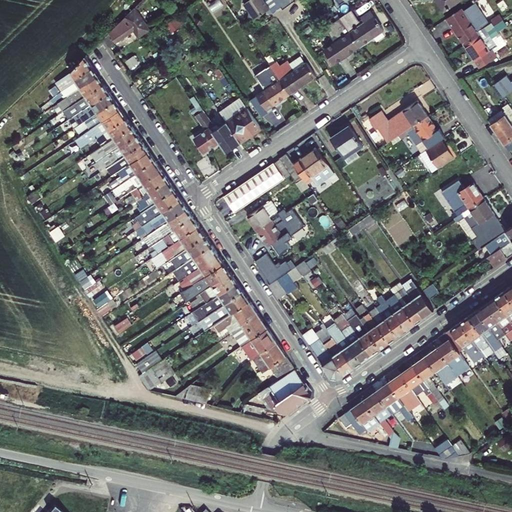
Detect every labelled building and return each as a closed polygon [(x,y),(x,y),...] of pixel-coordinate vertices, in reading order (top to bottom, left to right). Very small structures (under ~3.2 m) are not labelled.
[(281,7),(276,0),(249,0),(243,4),(249,12),(248,18),(260,21),(261,14),(266,12),(267,13),(271,14),(281,7)] [(309,15),(298,0),(286,9),(297,24),(309,15)] [(439,0),(438,1),(444,11),(460,0),(439,0)] [(502,2),(498,5),(502,12),(506,10),(502,2)] [(484,28),(485,27),(488,25),(475,5),(463,12),(449,22),(465,46),(479,37),(481,40),(489,35),(484,28)] [(461,8),(446,18),(449,22),(463,12),(461,8)] [(103,39),(109,48),(134,31),(136,34),(146,27),(134,9),(103,39)] [(361,18),(362,20),(364,23),(361,25),(359,21),(351,11),(337,21),(340,26),(341,27),(348,23),(353,30),(350,32),(360,47),(384,30),(370,11),(361,18)] [(492,23),(494,27),(502,21),(499,17),(492,22),(492,23)] [(348,23),(341,27),(340,26),(337,21),(325,29),(335,43),(324,50),(334,64),(360,47),(350,32),(353,30),(348,23)] [(508,30),(502,21),(494,27),(499,35),(501,35),(508,30)] [(479,37),(465,46),(480,69),(497,57),(492,50),(497,47),(492,39),(499,35),(494,27),(492,23),(488,25),(485,27),(484,28),(489,35),(481,40),(479,37)] [(146,27),(136,34),(138,38),(149,31),(146,27)] [(86,57),(61,85),(63,88),(61,89),(62,92),(93,68),(86,57)] [(277,61),(267,68),(272,75),(278,71),(283,78),(280,81),(290,95),(314,78),(316,77),(306,62),(305,63),(300,57),(289,65),(288,62),(280,66),(277,61)] [(67,94),(69,96),(98,76),(93,68),(62,92),(60,94),(51,101),(53,104),(67,94)] [(272,75),(267,68),(255,76),(265,90),(257,96),(267,110),(290,95),(280,81),(283,78),(278,71),(272,75)] [(215,72),(221,81),(224,86),(228,84),(219,69),(215,72)] [(98,76),(69,96),(58,104),(64,112),(104,85),(98,76)] [(494,85),(503,98),(511,91),(511,83),(511,82),(506,76),(494,85)] [(80,113),(110,93),(104,85),(64,112),(69,121),(72,119),(78,114),(80,113)] [(80,113),(85,122),(115,101),(110,93),(80,113)] [(267,110),(257,96),(251,100),(262,117),(268,113),(267,110)] [(220,113),(226,122),(212,132),(219,143),(226,153),(261,129),(240,99),(220,113)] [(91,130),(121,110),(115,101),(85,122),(77,127),(76,128),(81,137),(91,130)] [(379,128),(388,142),(399,135),(401,138),(407,134),(403,128),(411,122),(413,125),(427,116),(417,101),(389,120),(382,111),(370,119),(377,129),(379,128)] [(64,112),(58,104),(54,107),(59,115),(64,112)] [(505,115),(491,124),(509,151),(511,149),(511,109),(508,104),(503,108),(504,109),(505,110),(503,112),(505,115)] [(504,109),(488,120),(491,124),(505,115),(503,112),(505,110),(504,109)] [(78,151),(96,138),(126,118),(121,110),(91,130),(81,137),(72,143),(78,151)] [(209,118),(204,111),(200,114),(196,116),(197,117),(201,123),(208,118),(209,118)] [(74,123),(77,127),(85,122),(80,113),(78,114),(81,119),(74,123)] [(72,119),(74,123),(81,119),(78,114),(72,119)] [(437,131),(427,116),(413,125),(411,122),(403,128),(407,134),(416,146),(423,141),(429,149),(442,140),(445,138),(439,129),(437,131)] [(102,147),(132,126),(126,118),(96,138),(102,147)] [(208,118),(201,123),(206,131),(195,138),(204,153),(219,143),(212,132),(209,128),(213,126),(209,121),(208,118)] [(342,131),(331,138),(349,165),(360,158),(358,155),(366,150),(347,123),(340,128),(342,131)] [(91,154),(97,162),(138,135),(132,126),(102,147),(91,154)] [(114,163),(143,143),(138,135),(97,162),(96,163),(101,171),(104,170),(114,163)] [(429,149),(423,153),(436,171),(458,156),(453,150),(450,152),(447,147),(442,140),(429,149)] [(143,143),(114,163),(104,170),(109,178),(119,171),(120,171),(149,151),(143,143)] [(293,164),(304,179),(307,184),(313,181),(316,185),(334,173),(316,148),(293,164)] [(113,189),(155,161),(149,151),(120,171),(119,171),(122,175),(110,184),(113,189)] [(436,171),(423,153),(417,157),(429,175),(436,171)] [(282,176),(284,179),(285,180),(292,176),(297,183),(304,179),(293,164),(286,154),(280,159),(281,160),(289,172),(282,176)] [(274,164),(282,176),(289,172),(281,160),(274,164)] [(135,183),(137,187),(162,171),(155,161),(113,189),(117,195),(135,183)] [(225,197),(235,213),(284,179),(282,176),(274,164),(274,163),(225,197)] [(139,200),(168,180),(162,171),(137,187),(131,192),(133,195),(125,200),(130,207),(139,200)] [(168,180),(139,200),(141,203),(133,209),(137,216),(175,190),(168,180)] [(470,208),(484,199),(473,183),(465,189),(459,180),(442,191),(456,212),(453,213),(455,218),(458,221),(460,220),(465,216),(461,210),(468,205),(470,208)] [(143,226),(181,200),(175,190),(137,216),(136,216),(143,226)] [(298,205),(300,209),(317,198),(314,194),(299,204),(298,205)] [(475,239),(482,248),(492,241),(506,231),(484,199),(470,208),(468,205),(461,210),(465,216),(460,220),(469,233),(474,229),(478,236),(475,239)] [(154,226),(156,230),(187,209),(181,200),(143,226),(146,231),(154,226)] [(249,216),(259,231),(273,221),(275,225),(283,220),(278,213),(276,215),(267,203),(249,216)] [(298,205),(287,211),(292,218),(302,211),(300,209),(298,205)] [(273,221),(259,231),(269,245),(278,239),(286,250),(298,242),(290,231),(297,226),(292,218),(287,211),(285,208),(278,213),(283,220),(275,225),(273,221)] [(152,245),(193,218),(187,209),(156,230),(149,235),(146,237),(152,245)] [(358,223),(362,228),(374,220),(371,215),(358,223)] [(159,254),(199,227),(193,218),(152,245),(159,254)] [(349,229),(354,235),(362,229),(362,228),(358,223),(349,229)] [(154,226),(146,231),(149,235),(156,230),(154,226)] [(500,248),(511,239),(511,226),(506,231),(492,241),(497,248),(497,247),(499,246),(500,247),(500,248)] [(199,227),(159,254),(165,264),(168,262),(206,236),(199,227)] [(57,228),(49,233),(55,243),(64,237),(57,228)] [(474,229),(469,233),(473,240),(475,239),(478,236),(474,229)] [(168,262),(174,271),(212,245),(206,236),(168,262)] [(340,236),(331,242),(335,248),(345,242),(340,236)] [(146,237),(142,240),(148,248),(152,245),(146,237)] [(511,239),(500,248),(498,249),(487,258),(494,268),(511,254),(511,239)] [(331,242),(323,248),(327,254),(335,248),(331,242)] [(184,278),(218,255),(212,245),(174,271),(172,272),(179,282),(184,278)] [(276,265),(267,253),(256,262),(266,277),(277,270),(282,277),(287,273),(292,269),(287,262),(282,266),(280,263),(276,265)] [(184,291),(190,287),(224,264),(218,255),(184,278),(186,281),(180,284),(184,291)] [(305,261),(296,267),(302,276),(303,277),(312,270),(305,261)] [(199,294),(230,273),(224,264),(190,287),(193,291),(188,295),(191,300),(196,296),(199,294)] [(287,273),(294,283),(302,276),(296,267),(292,269),(287,273)] [(266,277),(272,284),(278,279),(282,277),(277,270),(266,277)] [(82,271),(76,275),(80,282),(86,278),(82,271)] [(333,281),(325,271),(319,276),(323,281),(326,279),(330,284),(333,281)] [(196,311),(237,283),(230,273),(199,294),(201,297),(198,299),(191,304),(196,311)] [(278,279),(287,292),(289,291),(291,293),(297,288),(294,283),(287,273),(282,277),(278,279)] [(287,292),(278,279),(272,284),(270,285),(279,298),(287,292)] [(413,282),(411,284),(412,286),(406,290),(424,317),(433,310),(413,282)] [(200,321),(244,292),(237,283),(196,311),(194,313),(200,322),(200,321)] [(395,295),(404,288),(401,283),(392,290),(395,295)] [(431,285),(423,290),(430,300),(437,294),(431,285)] [(190,287),(184,291),(188,295),(193,291),(190,287)] [(415,323),(424,317),(406,290),(404,288),(395,295),(415,323)] [(495,298),(511,321),(511,301),(504,291),(495,298)] [(210,329),(215,326),(250,302),(244,292),(200,321),(207,331),(210,329)] [(106,293),(95,300),(100,307),(110,300),(106,293)] [(398,336),(407,329),(387,301),(383,295),(378,299),(382,304),(378,307),(382,314),(398,336)] [(415,323),(395,295),(387,301),(407,329),(415,323)] [(511,321),(495,298),(485,305),(506,334),(511,341),(511,321)] [(237,330),(259,315),(250,302),(215,326),(218,330),(219,332),(226,327),(233,323),(237,330)] [(112,309),(108,303),(97,310),(102,317),(112,309)] [(367,310),(363,304),(357,308),(361,314),(367,310)] [(506,334),(485,305),(477,310),(498,340),(506,334)] [(369,313),(390,342),(398,336),(382,314),(378,307),(369,313)] [(477,310),(469,316),(490,345),(495,353),(500,348),(495,341),(498,340),(477,310)] [(380,348),(390,342),(369,313),(360,320),(365,327),(368,332),(380,348)] [(362,361),(372,354),(360,337),(351,326),(347,320),(343,314),(334,320),(337,324),(362,361)] [(247,344),(252,340),(268,329),(259,315),(237,330),(242,337),(237,340),(225,349),(229,356),(247,344)] [(347,320),(351,326),(355,323),(360,330),(365,327),(360,320),(356,315),(347,320)] [(469,316),(460,322),(481,351),(490,345),(469,316)] [(131,325),(127,318),(114,327),(119,334),(131,325)] [(317,328),(320,332),(323,329),(320,326),(323,324),(320,319),(313,324),(316,328),(317,328)] [(460,351),(462,349),(465,348),(469,355),(467,356),(469,359),(472,357),(476,362),(484,356),(481,351),(460,322),(446,332),(451,339),(460,351)] [(231,335),(233,333),(237,330),(233,323),(226,327),(231,335)] [(355,323),(351,326),(360,337),(368,332),(365,327),(360,330),(355,323)] [(344,373),(354,367),(328,330),(323,324),(320,326),(323,329),(320,332),(316,333),(320,339),(344,373)] [(362,361),(337,324),(328,330),(354,367),(362,361)] [(313,328),(303,335),(310,345),(320,339),(316,333),(313,328)] [(262,354),(278,343),(268,329),(252,340),(247,344),(242,347),(251,361),(254,359),(262,354)] [(237,330),(233,333),(237,340),(242,337),(237,330)] [(380,348),(368,332),(360,337),(372,354),(380,348)] [(344,373),(320,339),(310,345),(331,377),(335,377),(338,378),(344,373)] [(460,351),(451,339),(438,348),(462,382),(467,379),(460,369),(457,365),(465,359),(460,351)] [(262,354),(254,359),(264,373),(271,368),(279,381),(284,377),(280,371),(276,365),(287,357),(278,343),(262,354)] [(147,344),(142,348),(147,355),(152,351),(147,344)] [(462,382),(438,348),(426,356),(436,371),(440,377),(448,372),(458,385),(462,382)] [(137,364),(143,374),(157,365),(150,355),(137,364)] [(436,371),(426,356),(413,365),(438,400),(445,409),(449,406),(434,385),(434,383),(429,376),(436,371)] [(276,365),(280,371),(291,364),(287,357),(276,365)] [(150,391),(174,374),(165,359),(157,365),(143,374),(140,376),(149,391),(150,391)] [(457,365),(460,369),(468,363),(465,359),(457,365)] [(291,364),(280,371),(284,377),(295,369),(291,364)] [(413,365),(401,374),(412,388),(417,396),(424,390),(433,403),(438,400),(413,365)] [(311,393),(295,369),(284,377),(279,381),(263,392),(271,404),(270,410),(289,414),(309,399),(311,393)] [(417,396),(412,388),(401,374),(389,382),(408,410),(420,401),(417,396)] [(389,382),(376,391),(392,413),(400,408),(409,420),(413,417),(408,410),(389,382)] [(211,390),(192,384),(182,392),(175,397),(206,404),(211,390)] [(376,391),(364,400),(388,434),(391,438),(389,446),(398,448),(401,436),(396,429),(393,431),(384,418),(392,413),(376,391)] [(351,409),(366,429),(371,436),(379,430),(384,437),(388,434),(364,400),(351,409)] [(359,434),(366,429),(351,409),(345,413),(352,424),(359,434)] [(339,418),(346,428),(352,424),(345,413),(339,418)] [(439,446),(448,458),(459,456),(453,446),(448,439),(439,446)] [(461,440),(453,446),(459,456),(470,453),(461,440)]
